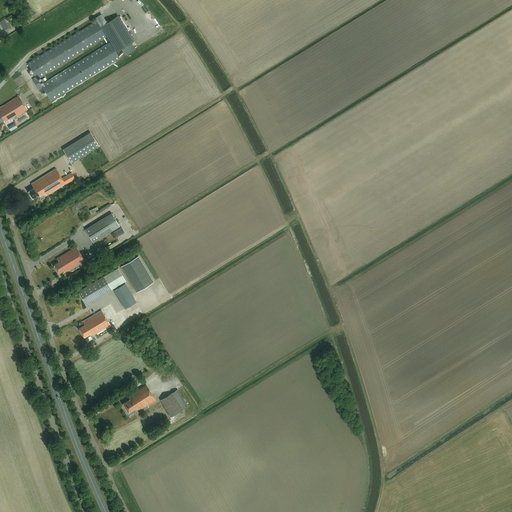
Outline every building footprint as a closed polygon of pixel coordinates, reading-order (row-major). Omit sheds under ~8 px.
[(42,92),(44,91),(51,102),(120,59),(116,53),(134,42),(118,16),(100,27),(96,21),(27,63),(36,77),(32,80),(39,90),(40,89),(42,92)] [(0,21),(0,22),(5,30),(9,28),(5,19),(0,21)] [(0,122),(4,120),(5,122),(9,119),(9,120),(12,119),(28,109),(19,96),(9,102),(0,107),(0,122)] [(90,132),(63,150),(71,164),(99,146),(90,132)] [(28,191),(29,192),(33,199),(39,194),(40,196),(44,194),(45,195),(46,195),(47,196),(75,178),(71,173),(62,179),(56,168),(31,184),(33,188),(28,191)] [(111,213),(85,230),(93,243),(120,227),(111,213)] [(113,232),(116,237),(124,232),(121,227),(113,232)] [(109,234),(101,240),(104,244),(112,239),(109,234)] [(59,262),(54,265),(59,273),(64,270),(64,272),(68,270),(69,271),(85,261),(76,247),(57,258),(59,262)] [(122,267),(137,292),(154,282),(139,257),(122,267)] [(118,267),(77,291),(85,304),(125,280),(118,267)] [(125,283),(113,290),(125,309),(136,302),(125,283)] [(82,322),(84,325),(78,329),(84,338),(90,334),(91,336),(92,335),(96,333),(97,335),(111,326),(101,310),(82,322)] [(129,399),(122,403),(128,413),(135,408),(137,411),(148,404),(149,406),(156,401),(146,385),(128,396),(129,399)] [(177,389),(160,400),(170,417),(188,406),(177,389)]
